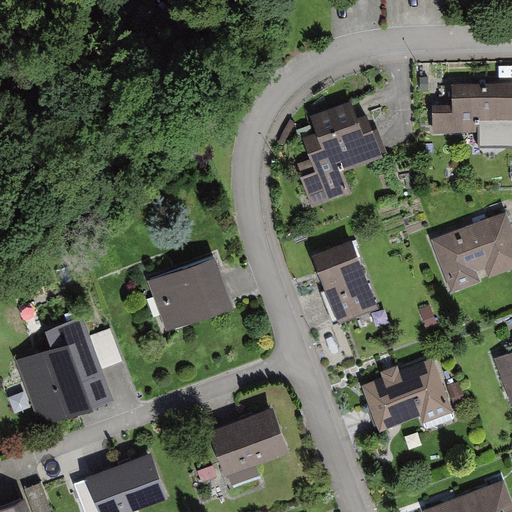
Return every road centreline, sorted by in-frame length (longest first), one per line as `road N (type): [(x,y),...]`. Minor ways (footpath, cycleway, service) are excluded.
road 1 (residential): [(297,358),(247,207),(256,123),(281,86),(342,52),(392,41),(511,37)]
road 2 (residential): [(297,358),(0,468)]
road 3 (residential): [(354,511),(297,358)]
